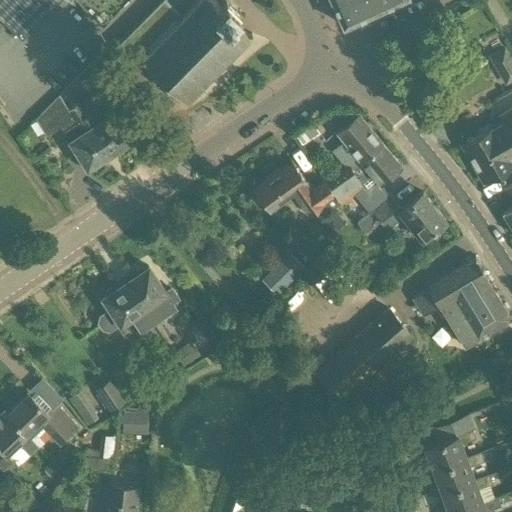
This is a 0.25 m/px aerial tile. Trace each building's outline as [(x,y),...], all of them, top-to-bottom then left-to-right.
[(128,0),(0,0),(0,16),(3,19),(22,38),(59,0),(76,0),(102,26),(128,0)] [(197,0),(184,13),(170,0),(159,0),(117,43),(131,65),(142,60),(182,100),(184,99),(247,36),(248,34),(233,19),(238,15),(225,2),(221,6),(214,0),(197,0)] [(330,0),(342,25),(395,0),(330,0)] [(511,80),(511,59),(495,69),(505,85),(511,80)] [(102,77),(92,61),(84,69),(92,82),(91,83),(101,99),(102,99),(111,113),(112,112),(120,107),(111,94),(112,93),(102,76),(102,77)] [(60,127),(73,118),(68,110),(58,95),(46,107),(60,127)] [(78,104),(85,115),(86,114),(93,125),(110,152),(118,147),(122,149),(127,145),(127,141),(130,140),(112,112),(111,113),(102,119),(88,98),(78,104)] [(75,122),(85,115),(78,104),(68,110),(73,118),(75,122)] [(491,125),(511,161),(511,105),(497,115),(501,121),(493,126),(492,124),(491,125)] [(382,142),(357,112),(335,130),(343,140),(331,150),(344,165),(325,181),(340,201),(342,203),(354,193),(352,191),(353,190),(361,184),(356,177),(366,169),(359,160),(382,142)] [(75,122),(73,118),(60,127),(69,140),(86,168),(89,166),(94,167),(100,163),(100,159),(110,152),(93,125),(86,114),(85,115),(75,122)] [(484,182),(511,165),(511,161),(491,125),(461,142),(484,182)] [(354,193),(368,210),(370,209),(389,193),(380,183),(401,165),(382,142),(359,160),(366,169),(356,177),(361,184),(353,190),(352,191),(354,193)] [(265,177),(252,186),(256,192),(254,196),(260,204),(264,204),(270,211),(293,195),(306,213),(308,212),(320,203),(326,211),(340,201),(325,181),(323,178),(310,187),(290,159),(278,168),(277,167),(264,176),(265,177)] [(511,229),(511,183),(501,190),(510,205),(500,211),(511,229)] [(445,220),(422,191),(401,208),(389,193),(370,209),(379,221),(387,230),(403,217),(421,239),(445,220)] [(345,223),(335,210),(325,219),(335,231),(345,223)] [(511,315),(486,275),(487,275),(474,255),(428,284),(429,286),(411,297),(422,315),(440,303),(465,344),(511,315)] [(125,281),(153,322),(175,308),(172,302),(179,298),(172,287),(166,291),(148,265),(144,268),(139,268),(133,272),(133,275),(125,281)] [(275,265),(261,279),(276,295),(290,281),(275,265)] [(141,331),(153,322),(125,281),(113,289),(109,288),(105,291),(104,295),(102,296),(109,307),(98,315),(97,322),(101,329),(109,330),(132,314),(135,318),(133,319),(141,331)] [(339,397),(411,335),(387,308),(351,340),(352,341),(316,371),(339,397)] [(199,354),(190,341),(173,352),(182,366),(199,354)] [(110,411),(126,400),(110,377),(94,388),(102,400),(100,402),(106,411),(108,409),(110,411)] [(86,425),(98,417),(80,391),(68,399),(86,425)] [(59,444),(77,426),(56,405),(47,413),(27,392),(6,412),(6,413),(30,438),(32,436),(42,427),(59,444)] [(126,429),(151,429),(151,403),(127,402),(126,429)] [(0,467),(10,459),(5,454),(17,442),(29,455),(40,444),(32,436),(30,438),(6,413),(6,412),(2,409),(0,411),(0,467)] [(432,467),(466,454),(462,443),(475,438),(471,428),(459,433),(458,431),(424,444),(429,458),(422,461),(425,470),(432,468),(432,467)] [(440,490),(475,477),(470,465),(483,460),(480,451),(467,456),(466,454),(432,467),(432,468),(437,481),(430,483),(434,493),(441,490),(440,490)] [(66,473),(76,461),(69,455),(58,467),(66,473)] [(449,511),(483,499),(479,488),(492,483),(488,473),(475,478),(475,477),(440,490),(441,490),(445,503),(438,506),(440,511),(449,511)] [(134,511),(138,487),(106,483),(104,498),(102,498),(99,511),(134,511)] [(487,511),(487,510),(500,506),(496,496),(483,501),(483,499),(449,511),(487,511)]
